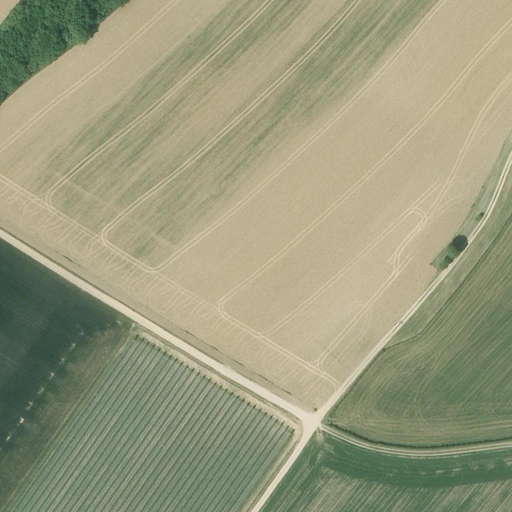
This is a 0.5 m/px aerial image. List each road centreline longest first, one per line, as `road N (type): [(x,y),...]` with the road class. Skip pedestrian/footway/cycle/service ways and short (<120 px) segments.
road 1 (track): [(0,233),(316,422)]
road 2 (track): [(316,422),(480,224),(511,156)]
road 3 (track): [(316,422),(375,447),(418,453),(511,444)]
